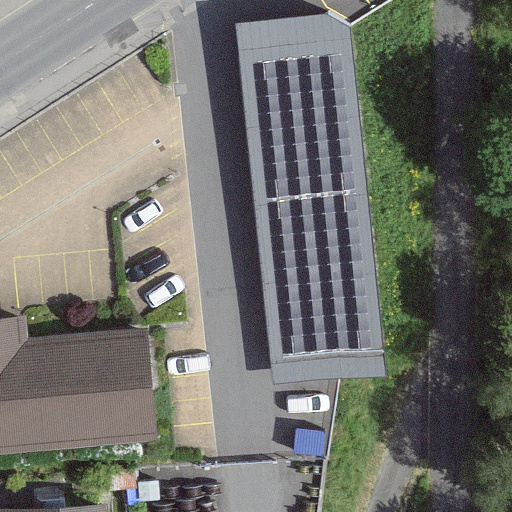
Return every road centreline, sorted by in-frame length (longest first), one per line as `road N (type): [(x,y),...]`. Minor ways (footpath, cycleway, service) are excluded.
road 1 (unclassified): [(457,511),(455,0)]
road 2 (primary): [(0,70),(104,0)]
